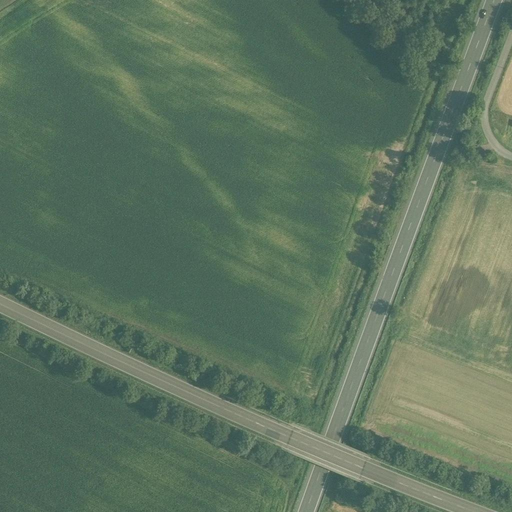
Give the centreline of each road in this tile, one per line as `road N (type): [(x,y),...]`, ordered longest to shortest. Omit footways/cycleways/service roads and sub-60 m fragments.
road 1 (secondary): [(493,0),(305,511)]
road 2 (primary): [(474,511),(274,431),(0,304)]
road 3 (unclassified): [(511,157),(494,146),(482,112),(511,34)]
